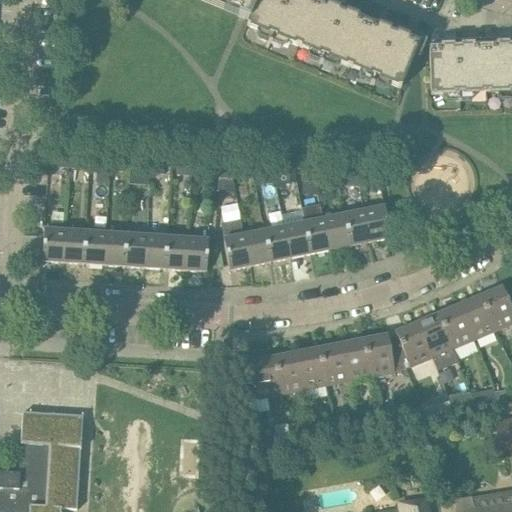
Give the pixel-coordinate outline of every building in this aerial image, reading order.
[(207,0),(239,13),(237,17),(248,21),(246,27),(401,89),(418,45),(307,0),(207,0)] [(511,93),(511,45),(429,49),(430,96),(511,93)] [(68,169),(69,161),(55,160),(55,168),(68,169)] [(83,162),(69,161),(68,169),(82,170),(83,162)] [(109,171),(110,163),(96,163),(95,171),(109,171)] [(124,164),(110,163),(109,171),(123,172),(124,164)] [(150,174),(151,166),(137,165),(136,173),(150,174)] [(164,167),(151,166),(150,174),(164,175),(164,167)] [(177,175),(191,176),(191,168),(177,167),(177,175)] [(191,168),(191,176),(204,177),(205,169),(191,168)] [(233,171),(219,170),(218,178),(232,179),(233,171)] [(232,179),(246,180),(247,172),(233,171),(232,179)] [(261,173),(261,181),(275,182),(275,174),(261,173)] [(275,182),(288,183),(289,175),(275,174),(275,182)] [(317,177),(304,176),(303,176),(302,184),(316,185),(317,177)] [(316,185),(330,186),(331,177),(317,177),(316,185)] [(345,187),(359,187),(357,179),(345,178),(345,187)] [(357,179),(359,187),(372,188),(373,180),(357,179)] [(384,208),(364,212),(370,244),(390,240),(386,220),(384,208)] [(343,216),(350,248),(370,244),(364,212),(343,216)] [(330,252),(350,248),(343,216),(323,220),(330,252)] [(310,256),(330,252),(323,220),(303,224),(310,256)] [(283,228),(290,260),(310,256),(303,224),(283,228)] [(270,264),(290,260),(283,228),(263,232),(270,264)] [(62,265),(64,232),(44,231),(41,263),(62,265)] [(64,232),(62,265),(83,266),(85,233),(64,232)] [(250,268),(270,264),(263,232),(243,236),(250,268)] [(103,267),(105,235),(85,233),(83,266),(103,267)] [(124,269),(126,236),(105,235),(103,267),(124,269)] [(126,236),(124,269),(144,270),(146,237),(126,236)] [(250,268),(243,236),(223,241),(229,272),(250,268)] [(144,270),(164,271),(166,239),(146,237),(144,270)] [(166,239),(164,271),(185,272),(187,240),(166,239)] [(208,241),(187,240),(185,272),(206,274),(208,241)] [(511,313),(501,289),(480,298),(496,332),(511,325),(511,313)] [(474,342),(496,332),(480,298),(459,307),(474,342)] [(438,316),(452,351),(474,342),(459,307),(438,316)] [(457,362),(452,351),(438,316),(417,325),(431,360),(436,371),(457,362)] [(431,360),(417,325),(395,334),(409,369),(431,360)] [(363,341),(371,379),(394,374),(387,337),(363,341)] [(348,383),(371,379),(363,341),(341,346),(348,383)] [(326,387),(348,383),(341,346),(319,350),(326,387)] [(326,387),(319,350),(296,355),(303,392),(326,387)] [(274,359),(281,396),(303,392),(296,355),(274,359)] [(249,403),(281,396),(274,359),(251,363),(253,377),(245,379),(249,403)] [(496,394),(498,404),(508,403),(506,392),(496,394)] [(498,404),(496,394),(486,396),(487,406),(498,404)] [(449,401),(451,412),(461,410),(460,400),(449,401)] [(451,412),(449,401),(439,403),(441,414),(451,412)] [(377,413),(379,423),(389,422),(387,411),(377,413)] [(369,425),(379,423),(377,413),(367,414),(369,425)] [(0,511),(60,511),(61,511),(76,511),(82,418),(22,414),(18,476),(0,474),(0,511)] [(332,420),(334,430),(344,429),(342,418),(332,420)] [(334,430),(332,420),(322,422),(323,432),(334,430)] [(511,447),(511,420),(493,423),(498,450),(511,447)] [(287,427),(289,438),(299,436),(297,425),(287,427)] [(278,439),(289,438),(287,427),(277,429),(278,439)] [(429,475),(417,477),(421,491),(432,488),(429,475)] [(511,511),(511,494),(453,503),(454,511),(511,511)] [(428,511),(426,501),(399,506),(400,510),(390,511),(428,511)]
